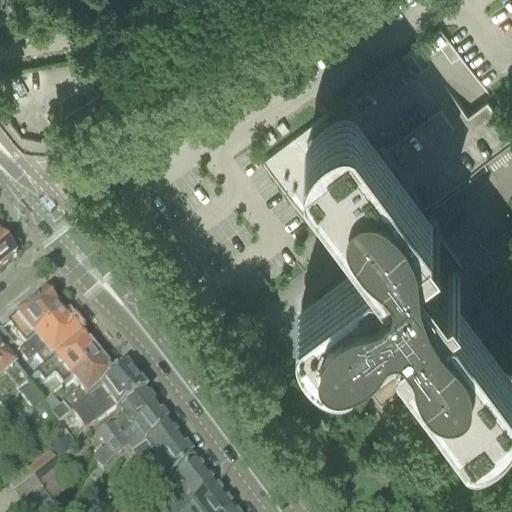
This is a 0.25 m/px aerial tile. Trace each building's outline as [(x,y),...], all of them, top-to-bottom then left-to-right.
[(119,24),(111,25),(116,49),(124,47),(119,24)] [(347,97),(267,157),(295,194),(289,198),(307,222),(313,230),(318,226),(346,264),(380,238),(391,253),(380,262),(371,251),(359,260),(361,263),(326,289),(327,291),(316,299),(313,294),(300,304),(315,325),(313,326),(314,329),(321,323),(337,344),(361,326),(400,297),(410,310),(399,319),(403,324),(407,329),(408,331),(413,328),(465,398),(461,401),(461,402),(470,414),(480,406),(491,398),(493,401),(495,400),(491,395),(489,393),(498,386),(501,384),(510,377),(499,362),(496,359),(445,290),(459,279),(452,269),(447,273),(420,237),(439,223),(430,211),(427,213),(422,207),(480,164),(481,162),(508,142),(481,105),(489,98),(482,88),(480,89),(470,75),(459,60),(444,40),(439,33),(432,39),(429,36),(347,97)] [(47,70),(28,76),(32,90),(51,85),(47,70)] [(0,271),(15,259),(0,240),(0,271)] [(9,325),(25,344),(31,339),(61,316),(54,306),(55,304),(50,298),(47,298),(45,296),(9,325)] [(34,343),(19,356),(27,366),(35,359),(43,370),(81,340),(77,335),(77,332),(74,327),(70,327),(61,316),(31,339),(32,341),(34,343)] [(13,349),(0,333),(0,354),(2,358),(13,349)] [(68,380),(69,381),(97,359),(96,358),(97,356),(92,351),(90,351),(81,340),(43,370),(37,375),(44,384),(53,377),(61,386),(68,380)] [(0,354),(0,382),(5,378),(17,393),(26,386),(13,371),(8,364),(2,358),(0,354)] [(50,415),(57,424),(71,413),(113,379),(106,370),(107,368),(102,363),(100,363),(97,359),(69,381),(78,393),(50,415)] [(415,361),(371,395),(392,422),(436,388),(415,361)] [(113,379),(71,413),(72,413),(75,418),(85,432),(116,410),(117,409),(119,411),(145,393),(126,370),(114,380),(113,379)] [(41,405),(28,389),(19,396),(32,412),(41,405)] [(97,438),(104,448),(157,409),(147,396),(145,393),(117,413),(118,415),(121,413),(124,418),(97,438)] [(104,448),(92,462),(101,471),(112,459),(126,449),(130,454),(143,444),(169,426),(157,409),(104,448)] [(136,461),(125,469),(132,478),(181,442),(169,426),(143,444),(130,454),(136,461)] [(66,437),(49,450),(57,462),(74,448),(66,437)] [(181,442),(132,478),(140,490),(164,473),(168,479),(194,460),(181,442)] [(47,454),(27,472),(34,482),(37,486),(45,480),(51,474),(55,471),(58,468),(58,467),(47,454)] [(173,511),(185,511),(189,508),(188,506),(213,486),(196,464),(162,489),(177,509),(173,511)] [(14,496),(34,482),(27,472),(26,471),(7,486),(14,496)] [(45,480),(38,486),(53,503),(67,490),(51,474),(45,480)] [(42,492),(38,487),(34,482),(14,496),(22,506),(42,492)] [(232,511),(213,486),(188,506),(189,508),(185,511),(232,511)] [(22,506),(25,511),(35,511),(49,502),(42,492),(22,506)] [(49,502),(36,511),(55,511),(49,502)] [(63,502),(55,511),(66,511),(69,511),(63,502)]
